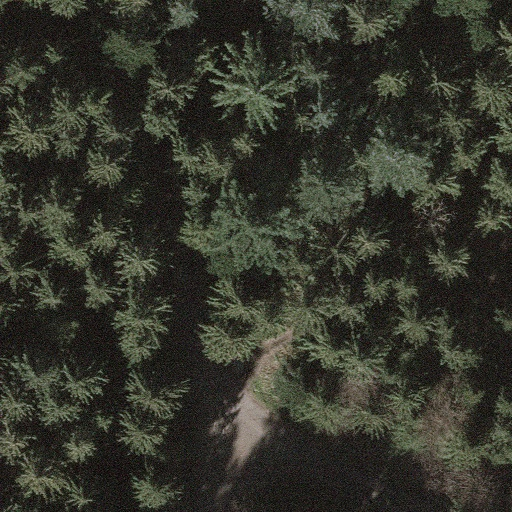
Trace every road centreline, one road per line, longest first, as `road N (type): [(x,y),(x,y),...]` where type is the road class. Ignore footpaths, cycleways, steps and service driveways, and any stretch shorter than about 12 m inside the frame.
road 1 (track): [(211,424),(109,0)]
road 2 (track): [(398,511),(211,424)]
